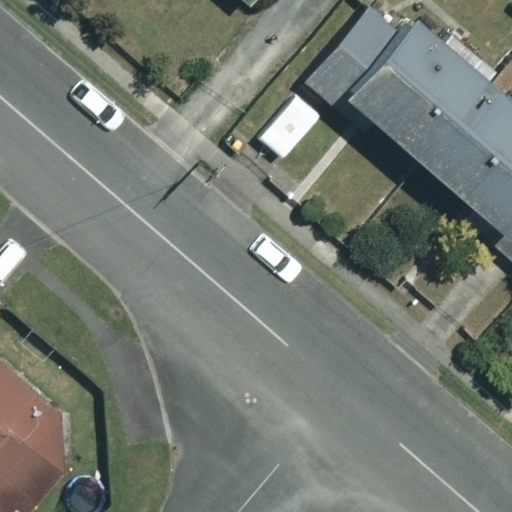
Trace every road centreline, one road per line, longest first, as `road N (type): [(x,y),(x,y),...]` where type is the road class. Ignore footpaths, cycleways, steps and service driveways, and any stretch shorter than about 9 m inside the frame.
road 1 (tertiary): [(339,390),(0,97)]
road 2 (tertiary): [(479,511),(339,390)]
road 3 (residential): [(339,390),(236,511)]
